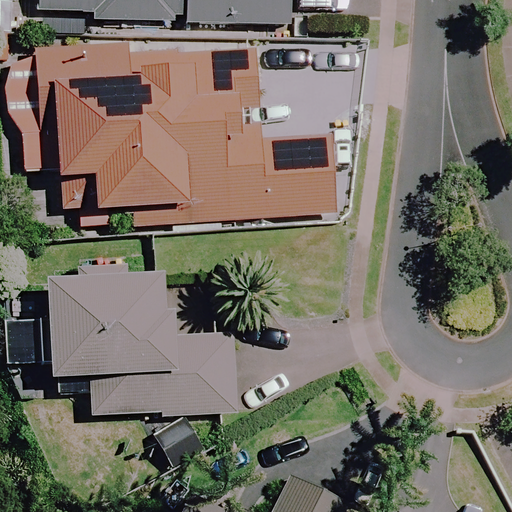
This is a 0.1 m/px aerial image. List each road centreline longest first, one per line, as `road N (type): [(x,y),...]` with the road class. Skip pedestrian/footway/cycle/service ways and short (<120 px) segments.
road 1 (residential): [(444,78),(407,305),(416,344),(464,366),(511,355)]
road 2 (residential): [(504,212),(444,78)]
